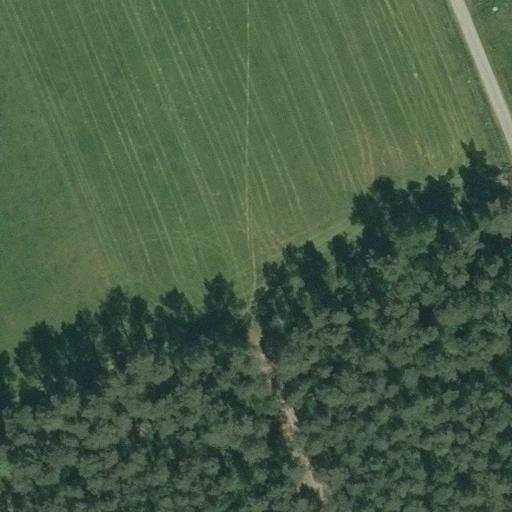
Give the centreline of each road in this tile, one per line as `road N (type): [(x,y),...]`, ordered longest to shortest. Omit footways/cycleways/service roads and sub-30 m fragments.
road 1 (track): [(325,511),(242,304),(511,191)]
road 2 (track): [(242,304),(0,385)]
road 3 (unclassified): [(511,181),(441,0)]
